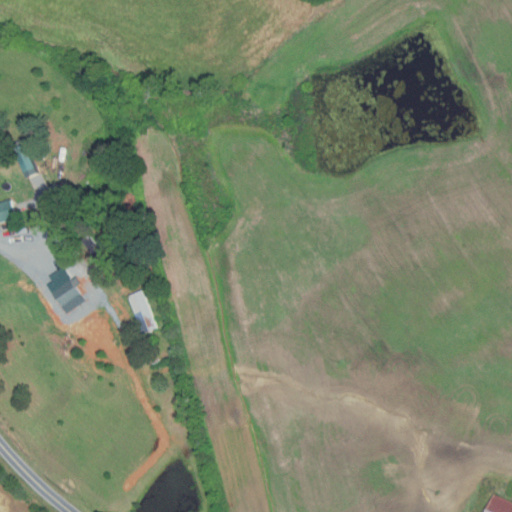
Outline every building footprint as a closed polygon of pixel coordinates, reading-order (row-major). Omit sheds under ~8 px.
[(37,172),(26,176),(14,147),(26,143),(37,172)] [(18,163),(13,165),(9,155),(14,153),(18,163)] [(0,221),(0,202),(11,199),(16,217),(0,221)] [(80,293),(61,306),(47,284),(53,281),(49,276),(63,267),(80,293)] [(158,327),(143,333),(128,295),(142,289),(158,327)] [(511,511),(486,511),(494,494),(511,501),(511,511)]
